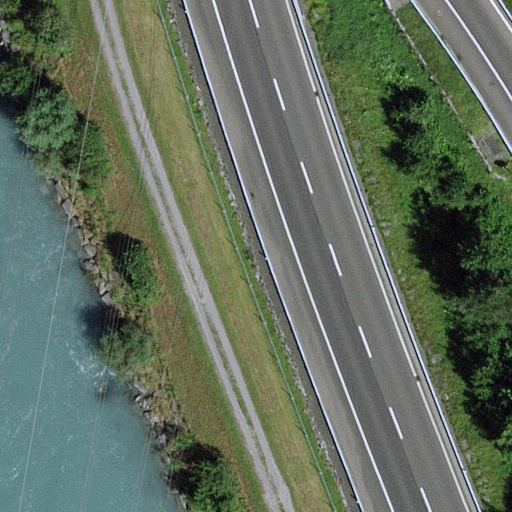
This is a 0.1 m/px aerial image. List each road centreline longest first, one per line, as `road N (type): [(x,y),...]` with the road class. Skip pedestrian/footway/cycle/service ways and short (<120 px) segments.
road 1 (track): [(281,511),(165,207),(100,0)]
road 2 (motorway): [(250,0),(430,511)]
